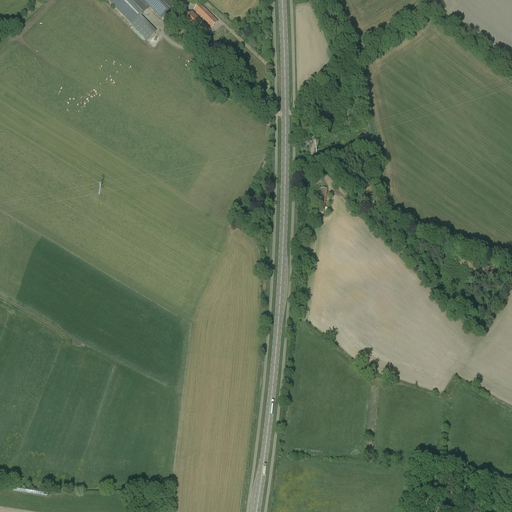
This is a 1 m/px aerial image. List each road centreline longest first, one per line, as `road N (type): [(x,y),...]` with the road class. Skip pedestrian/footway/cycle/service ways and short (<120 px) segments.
road 1 (primary): [(256,511),(281,278),(282,0)]
road 2 (track): [(0,297),(180,396),(167,511)]
